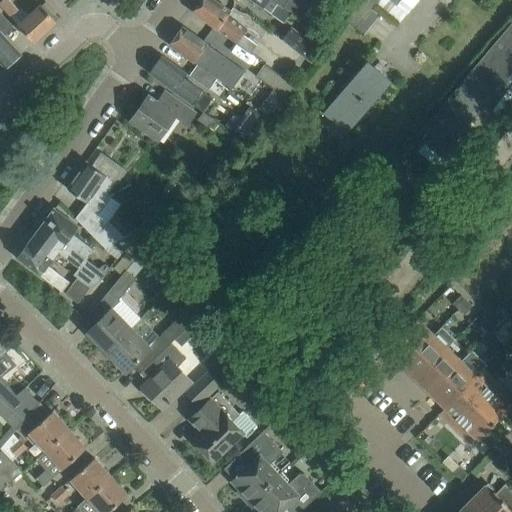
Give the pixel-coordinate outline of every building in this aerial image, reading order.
[(9,0),(3,0),(0,3),(0,5),(19,26),(20,27),(34,42),(57,21),(43,6),(42,5),(29,16),(22,8),(19,11),(9,0)] [(248,29),(228,16),(231,11),(222,5),(214,0),(201,0),(193,12),(209,24),(252,53),(258,44),(244,35),(248,29)] [(280,4),(274,0),(254,0),(273,13),(280,4)] [(323,10),(329,0),(312,0),(312,2),(323,10)] [(356,0),(349,9),(351,11),(362,20),(371,9),(376,2),(378,0),(356,0)] [(399,21),(416,0),(378,0),(376,2),(399,21)] [(0,62),(5,68),(21,53),(5,35),(14,27),(0,11),(0,62)] [(456,139),(511,71),(511,22),(423,128),(439,142),(447,132),(456,139)] [(281,37),(311,60),(315,44),(290,25),(281,37)] [(227,65),(204,49),(208,44),(183,27),(170,45),(197,64),(217,79),(227,65)] [(214,99),(184,78),(187,74),(162,55),(149,73),(204,113),(214,99)] [(217,79),(197,64),(189,75),(210,90),(217,79)] [(264,64),(256,77),(283,95),(292,83),(264,64)] [(356,124),(391,81),(374,66),(370,70),(365,64),(339,88),(341,91),(326,110),(340,122),(347,116),(356,124)] [(159,140),(176,115),(188,124),(196,112),(165,91),(158,102),(148,95),(130,120),(159,140)] [(266,98),(259,108),(269,116),(278,108),(266,98)] [(202,113),(197,120),(208,128),(213,121),(202,113)] [(244,143),(253,131),(240,122),(235,119),(227,130),(244,143)] [(96,217),(110,196),(107,194),(112,186),(107,175),(86,161),(67,188),(88,203),(76,219),(105,248),(112,244),(124,237),(109,220),(105,226),(96,217)] [(148,191),(136,200),(145,213),(158,204),(148,191)] [(94,249),(73,233),(78,226),(54,209),(42,225),(86,259),(94,249)] [(86,259),(42,225),(31,241),(29,240),(31,241),(53,258),(58,252),(80,268),(75,275),(78,277),(90,287),(100,281),(105,274),(86,259)] [(123,252),(138,232),(136,230),(124,237),(112,244),(123,252)] [(70,281),(49,265),(53,258),(31,241),(29,240),(17,257),(62,291),(70,281)] [(130,328),(112,309),(120,301),(118,299),(133,281),(124,273),(92,312),(101,319),(88,332),(107,351),(130,328)] [(78,302),(90,287),(78,277),(66,293),(78,302)] [(467,300),(461,295),(453,303),(459,309),(467,300)] [(188,325),(190,324),(205,309),(198,298),(162,333),(162,334),(152,343),(161,352),(171,342),(174,339),(188,325)] [(473,306),(467,300),(459,309),(464,314),(473,306)] [(418,319),(387,350),(446,407),(440,413),(471,444),(477,438),(478,439),(509,407),(508,407),(511,402),(511,398),(510,397),(482,370),(488,364),(472,349),(461,361),(447,348),(456,339),(442,326),(434,334),(418,319)] [(494,327),(488,321),(480,330),(486,335),(494,327)] [(197,334),(188,325),(174,339),(182,348),(197,334)] [(127,371),(150,348),(130,328),(107,351),(127,371)] [(511,339),(511,335),(505,329),(501,333),(500,335),(508,343),(510,342),(511,339)] [(192,381),(177,366),(186,358),(171,342),(161,352),(140,373),(148,381),(142,387),(163,409),(192,381)] [(0,343),(0,396),(25,420),(40,402),(25,388),(16,394),(2,377),(9,371),(0,359),(0,358),(7,353),(4,350),(5,349),(0,343)] [(198,405),(220,384),(208,372),(186,393),(198,405)] [(240,414),(218,392),(211,398),(189,419),(201,432),(193,440),(213,462),(243,434),(247,437),(255,430),(254,429),(258,426),(243,411),(240,414)] [(0,396),(0,414),(16,430),(25,421),(25,420),(0,396)] [(25,421),(32,429),(38,424),(51,413),(40,402),(25,420),(25,421)] [(46,450),(69,429),(53,411),(51,413),(38,424),(32,429),(29,432),(46,450)] [(71,462),(86,448),(69,429),(46,450),(35,459),(46,471),(38,479),(44,486),(71,462)] [(281,472),(272,462),(281,454),(281,449),(263,431),(240,453),(250,463),(231,481),(240,490),(237,492),(248,503),(281,472)] [(422,431),(417,436),(425,445),(431,439),(423,431),(422,431)] [(27,450),(12,436),(1,449),(2,450),(0,451),(0,492),(22,472),(13,462),(27,450)] [(88,497),(111,476),(94,458),(71,479),(88,497)] [(511,469),(511,465),(508,462),(500,470),(505,476),(511,469)] [(297,511),(299,511),(321,491),(304,473),(299,473),(291,481),(281,472),(248,503),(256,511),(279,511),(289,503),(297,511)] [(108,511),(128,495),(111,476),(88,497),(78,506),(83,511),(108,511)] [(511,511),(511,491),(504,484),(496,493),(494,491),(493,492),(485,484),(458,511),(511,511)] [(59,504),(69,495),(61,486),(51,496),(59,504)]
